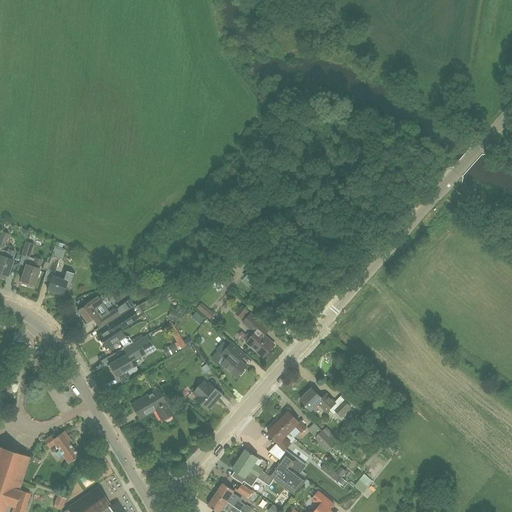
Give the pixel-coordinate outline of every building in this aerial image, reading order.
[(0,247),(3,248),(4,249),(9,234),(1,231),(0,235),(0,247)] [(25,241),(21,255),(29,258),(34,244),(25,241)] [(54,246),(51,256),(46,271),(54,274),(59,259),(62,260),(65,250),(60,248),(62,244),(56,242),(55,246),(54,246)] [(0,255),(0,277),(1,277),(2,275),(6,276),(7,276),(8,272),(12,260),(14,252),(8,250),(7,252),(2,251),(0,256),(0,255)] [(26,265),(23,272),(21,281),(22,281),(21,284),(27,285),(28,283),(34,285),(37,276),(39,277),(41,272),(39,271),(39,270),(38,269),(41,260),(35,258),(32,267),(26,265)] [(217,279),(225,286),(225,287),(233,277),(224,269),(216,278),(217,279)] [(61,279),(52,276),(47,290),(62,295),(64,289),(70,291),(75,275),(64,271),(61,279)] [(102,317),(100,314),(95,307),(101,302),(97,296),(78,310),(87,323),(92,319),(99,329),(108,323),(119,316),(114,309),(102,317)] [(196,308),(210,318),(214,313),(200,303),(196,308)] [(242,305),(235,314),(242,320),(249,311),(242,305)] [(131,309),(107,325),(109,328),(106,331),(107,332),(98,338),(105,349),(116,342),(122,338),(121,337),(118,332),(138,319),(131,309)] [(205,319),(196,312),(192,317),(200,324),(205,319)] [(275,345),(265,336),(270,330),(251,313),(242,323),(251,331),(243,339),(264,358),(275,345)] [(181,349),(186,346),(174,328),(172,323),(166,326),(169,330),(179,347),(177,348),(178,351),(181,349)] [(152,345),(147,335),(123,349),(126,354),(109,364),(110,366),(108,367),(114,377),(115,376),(116,377),(118,376),(122,382),(130,378),(126,371),(137,365),(133,358),(137,356),(139,358),(145,355),(143,350),(152,345)] [(246,354),(242,351),(232,342),(229,346),(222,355),(227,359),(222,365),(236,378),(247,366),(241,361),(246,354)] [(211,370),(207,364),(201,368),(205,374),(211,370)] [(208,410),(212,406),(222,394),(210,384),(208,385),(204,381),(196,391),(200,394),(196,399),(208,410)] [(326,394),(322,398),(312,389),(301,400),(311,411),(318,403),(327,412),(330,409),(333,413),(336,411),(341,416),(351,407),(341,397),(335,403),(326,394)] [(171,414),(157,390),(132,405),(140,418),(155,409),(162,420),(171,414)] [(289,412),(283,417),(282,415),(276,421),(289,433),(296,426),(302,432),(306,428),(300,422),(299,422),(289,412)] [(276,421),(272,426),(273,428),(268,433),(279,443),(278,444),(284,451),(291,444),(285,437),(289,433),(276,421)] [(336,444),(323,431),(322,430),(314,438),(328,452),(336,444)] [(53,439),(50,436),(43,440),(49,448),(54,444),(68,463),(78,456),(68,442),(71,440),(64,431),(53,439)] [(0,511),(3,511),(6,505),(13,508),(11,511),(25,511),(26,511),(24,510),(30,494),(18,490),(29,457),(16,452),(17,448),(8,445),(6,450),(0,447),(0,511)] [(268,475),(265,472),(263,471),(263,470),(255,465),(259,459),(246,450),(239,460),(263,475),(265,473),(268,475)] [(286,451),(281,458),(301,474),(307,465),(286,451)] [(42,458),(34,454),(31,460),(38,464),(42,458)] [(294,495),(295,495),(307,480),(300,475),(301,474),(281,458),(280,460),(268,475),(272,479),(294,495)] [(265,473),(263,475),(239,460),(233,469),(245,478),(246,478),(251,481),(255,476),(258,478),(259,478),(258,480),(262,483),(267,487),(272,479),(268,475),(265,473)] [(337,483),(342,478),(336,473),(325,464),(320,469),(337,483)] [(380,470),(365,490),(376,498),(378,496),(381,492),(384,495),(389,489),(396,494),(405,482),(398,477),(394,481),(380,470)] [(245,505),(231,496),(235,491),(223,484),(215,495),(241,511),(245,505)] [(248,498),(253,491),(242,484),(238,491),(248,498)] [(330,494),(338,500),(343,493),(334,487),(330,494)] [(110,511),(106,505),(109,503),(98,488),(96,490),(68,508),(70,511),(110,511)] [(42,511),(48,496),(36,492),(29,511),(42,511)] [(331,511),(324,506),(329,501),(318,492),(312,500),(320,507),(316,511),(331,511)] [(66,499),(57,495),(53,504),(62,508),(66,499)] [(239,511),(241,511),(215,495),(208,506),(216,511),(220,511),(223,508),(228,511),(239,511)] [(413,511),(437,511),(428,499),(412,510),(413,511)]
